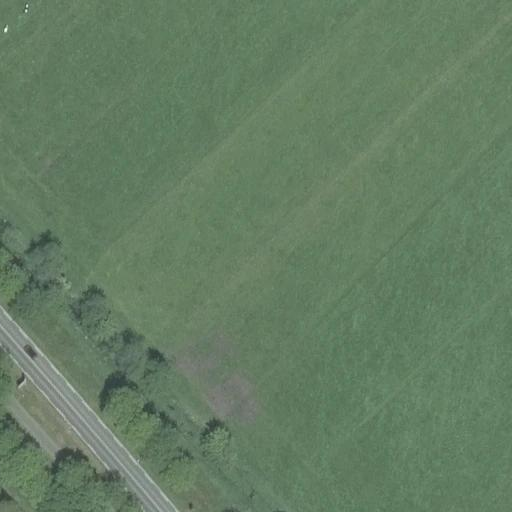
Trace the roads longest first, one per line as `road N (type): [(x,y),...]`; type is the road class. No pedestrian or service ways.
road 1 (primary): [(159,511),(0,328)]
road 2 (unclassified): [(0,392),(105,511)]
